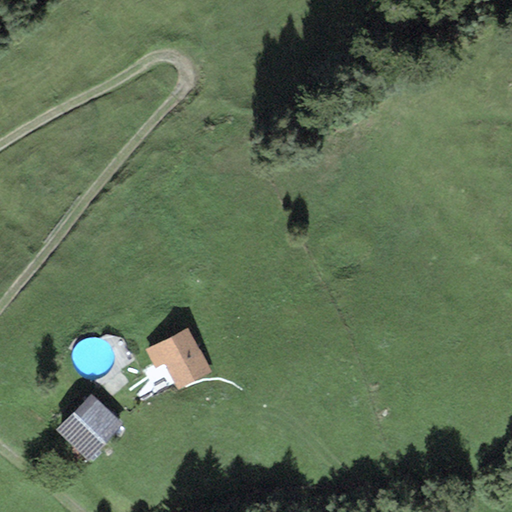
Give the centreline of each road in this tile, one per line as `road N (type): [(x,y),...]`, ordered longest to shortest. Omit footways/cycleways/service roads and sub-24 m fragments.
road 1 (track): [(0,145),(155,57),(176,58),(186,76),(0,304)]
road 2 (track): [(207,511),(324,495),(391,511)]
